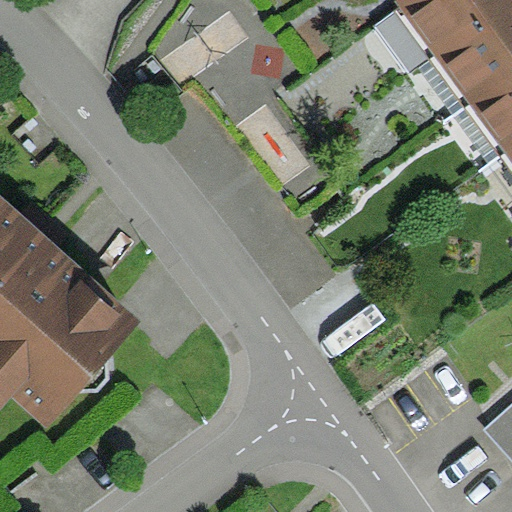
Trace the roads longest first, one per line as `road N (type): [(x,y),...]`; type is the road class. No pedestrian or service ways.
road 1 (residential): [(319,393),(140,164),(0,13)]
road 2 (residential): [(319,393),(167,511)]
road 3 (residential): [(403,511),(319,393)]
